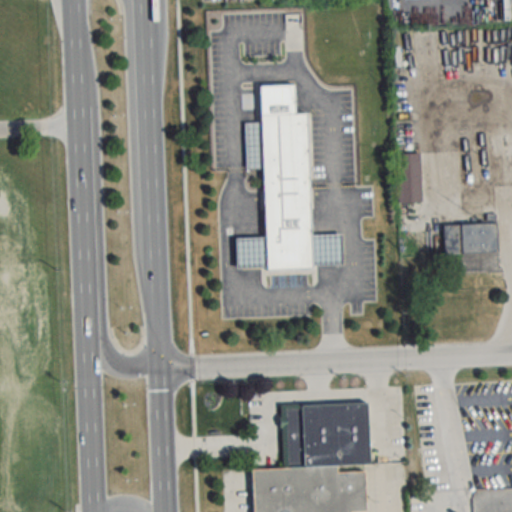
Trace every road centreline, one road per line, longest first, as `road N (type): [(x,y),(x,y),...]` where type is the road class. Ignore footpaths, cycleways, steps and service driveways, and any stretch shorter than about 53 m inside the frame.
road 1 (secondary): [(73,0),(91,511)]
road 2 (secondary): [(162,511),(145,35)]
road 3 (secondary): [(74,23),(94,86),(104,334),(113,359),(156,367)]
road 4 (residential): [(156,367),(511,346)]
road 5 (secondary): [(153,278),(137,246),(127,0)]
